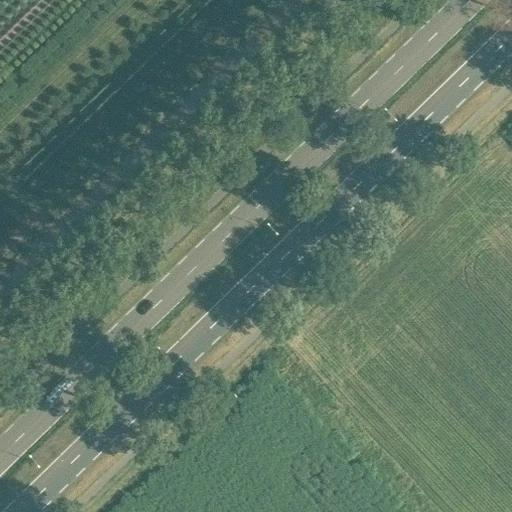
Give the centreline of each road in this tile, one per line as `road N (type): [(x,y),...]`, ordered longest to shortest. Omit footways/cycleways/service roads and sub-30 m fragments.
road 1 (primary): [(21,511),(511,36)]
road 2 (primary): [(467,0),(0,450)]
road 3 (track): [(409,511),(269,367)]
